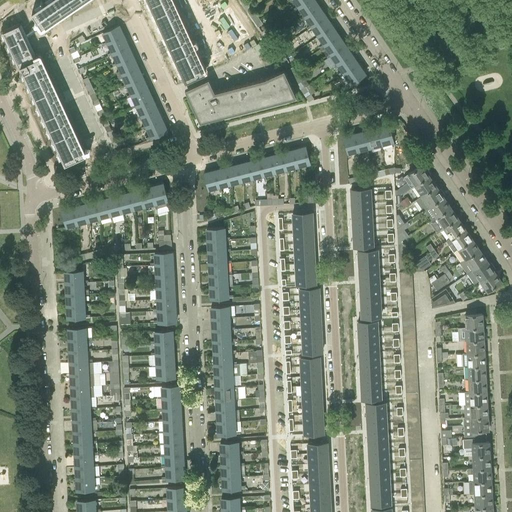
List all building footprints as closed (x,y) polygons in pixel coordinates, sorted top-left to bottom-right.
[(48,0),(32,11),(42,25),(78,0),(48,0)] [(176,0),(144,0),(182,83),(208,71),(176,0)] [(314,0),(308,0),(299,7),(304,15),(300,18),(301,20),(306,17),(319,8),(319,7),(314,0)] [(242,4),(248,13),(253,10),(246,1),(242,4)] [(319,8),(306,17),(312,26),(326,17),(319,8)] [(249,14),(246,15),(246,16),(250,21),(253,25),(255,23),(254,23),(259,19),(253,10),(248,13),(249,14)] [(316,32),(311,35),(314,39),(318,36),(332,26),(326,17),(312,26),(316,32)] [(19,24),(3,31),(19,67),(21,66),(28,81),(65,163),(84,155),(57,96),(42,62),(41,62),(39,56),(34,58),(19,24)] [(110,29),(104,32),(105,34),(106,37),(109,43),(124,36),(119,26),(119,25),(110,29)] [(318,36),(325,45),(338,36),(332,26),(318,36)] [(267,29),(262,33),(268,42),(273,39),(267,29)] [(124,36),(109,43),(113,53),(129,46),(124,36)] [(325,45),(331,55),(345,45),(338,36),(325,45)] [(273,39),(268,42),(274,51),(279,48),(273,39)] [(331,55),(338,64),(352,55),(345,45),(331,55)] [(129,46),(113,53),(116,58),(117,60),(118,64),(133,57),(129,46)] [(338,64),(345,74),(358,65),(352,55),(338,64)] [(121,70),(116,73),(117,73),(118,77),(123,75),(123,74),(138,67),(133,57),(118,64),(119,65),(120,67),(121,70)] [(285,58),(280,61),(283,66),(289,62),(285,58)] [(358,65),(345,74),(350,82),(345,85),(346,87),(365,74),(364,74),(358,65)] [(125,80),(120,82),(123,87),(128,85),(143,78),(138,67),(123,74),(125,80)] [(199,119),(200,122),(296,97),(285,73),(284,70),(264,79),(214,92),(208,78),(185,89),(189,98),(199,119)] [(88,77),(82,80),(84,85),(85,87),(91,84),(90,82),(88,77)] [(143,78),(128,85),(133,95),(148,89),(143,78)] [(305,86),(300,90),(303,94),(308,91),(305,86)] [(148,89),(133,95),(137,106),(152,99),(148,89)] [(152,99),(137,106),(142,117),(157,110),(152,99)] [(157,110),(142,117),(147,127),(162,120),(157,110)] [(162,120),(147,127),(152,138),(167,131),(167,130),(167,131),(162,120)] [(389,125),(377,128),(381,144),(388,142),(390,148),(394,146),(393,141),(389,125)] [(377,128),(365,131),(369,147),(381,144),(377,128)] [(365,131),(354,134),(358,150),(369,147),(365,131)] [(358,150),(354,134),(343,137),(347,153),(358,150)] [(305,146),(293,149),(298,165),(307,163),(308,168),(311,168),(305,146)] [(293,149),(282,152),(286,168),(298,165),(293,149)] [(282,152),(271,155),(275,171),(286,168),(282,152)] [(271,155),(259,158),(264,174),(275,171),(271,155)] [(259,158),(249,161),(253,177),(264,174),(259,158)] [(249,161),(237,164),(241,180),(253,177),(249,161)] [(237,164),(226,167),(230,183),(241,180),(237,164)] [(413,170),(403,177),(411,188),(415,185),(429,176),(421,165),(413,170)] [(226,167),(215,170),(219,186),(230,183),(226,167)] [(219,186),(215,170),(204,173),(208,189),(219,186)] [(375,171),(365,173),(367,180),(377,177),(375,171)] [(429,176),(415,185),(422,196),(436,186),(429,176)] [(162,184),(150,187),(154,203),(155,208),(157,208),(157,214),(169,211),(168,205),(163,183),(162,183),(162,184)] [(422,196),(415,200),(423,211),(429,206),(443,197),(445,196),(440,189),(439,190),(436,186),(422,196)] [(150,187),(139,190),(143,206),(154,203),(150,187)] [(370,188),(350,189),(351,196),(370,195),(370,188)] [(0,204),(17,204),(17,190),(0,191),(0,204)] [(139,190),(128,193),(132,209),(143,206),(139,190)] [(128,193),(117,195),(121,211),(122,211),(132,209),(128,193)] [(117,195),(106,198),(110,214),(111,214),(114,223),(124,220),(122,211),(121,211),(117,195)] [(370,195),(351,196),(351,203),(371,202),(370,195)] [(407,197),(401,201),(405,207),(411,203),(407,197)] [(443,197),(429,206),(436,217),(450,207),(443,197)] [(106,198),(94,201),(99,217),(110,214),(106,198)] [(94,201),(83,204),(87,220),(99,217),(94,201)] [(401,201),(397,204),(401,210),(405,207),(401,201)] [(371,202),(351,203),(351,211),(371,210),(371,202)] [(83,204),(73,207),(77,223),(87,220),(83,204)] [(73,207),(61,210),(65,226),(75,223),(77,223),(73,207)] [(436,217),(429,222),(436,232),(444,227),(458,218),(450,207),(436,217)] [(371,210),(351,211),(352,218),(371,217),(371,210)] [(312,211),(292,212),(293,223),(312,222),(312,211)] [(398,215),(396,215),(397,228),(404,223),(398,215)] [(371,217),(352,218),(352,225),(372,224),(371,217)] [(458,218),(444,227),(451,238),(465,228),(458,218)] [(312,222),(293,223),(293,233),(313,232),(312,222)] [(372,224),(352,225),(353,232),(372,231),(372,224)] [(216,228),(206,229),(207,241),(226,240),(225,228),(216,228)] [(451,238),(446,241),(453,252),(458,248),(472,239),(465,228),(451,238)] [(372,231),(353,232),(353,240),(372,239),(372,231)] [(313,232),(293,233),(294,243),(313,242),(313,232)] [(402,232),(397,235),(397,244),(401,241),(406,238),(402,232)] [(163,234),(158,235),(158,241),(159,247),(171,247),(171,240),(163,240),(163,234)] [(372,239),(353,240),(353,247),(373,246),(372,239)] [(458,248),(453,252),(460,262),(465,259),(479,249),(472,239),(458,248)] [(226,240),(207,241),(208,252),(226,251),(226,240)] [(401,241),(397,244),(398,258),(404,254),(408,252),(401,241)] [(313,242),(294,243),(294,254),(314,253),(313,242)] [(377,249),(358,250),(358,259),(378,258),(377,249)] [(460,262),(459,263),(466,273),(472,269),(486,260),(479,249),(465,259),(460,262)] [(434,250),(430,253),(433,258),(434,259),(438,256),(434,250)] [(226,251),(208,252),(208,264),(227,263),(226,251)] [(162,252),(153,253),(154,265),(156,264),(172,264),(172,252),(162,252)] [(314,253),(294,254),(295,264),(314,263),(314,253)] [(414,268),(414,272),(424,271),(423,269),(431,264),(429,261),(433,258),(430,253),(411,265),(411,268),(414,268)] [(378,258),(358,259),(359,269),(378,268),(378,258)] [(472,269),(466,273),(474,284),(480,280),(494,271),(495,269),(491,263),(489,264),(486,260),(472,269)] [(227,263),(208,264),(209,275),(227,274),(227,263)] [(314,263),(295,264),(295,274),(315,273),(314,263)] [(154,265),(149,265),(150,276),(154,276),(156,276),(173,275),(172,264),(156,264),(154,265)] [(378,268),(359,269),(359,279),(379,278),(378,268)] [(74,271),(64,271),(65,283),(83,282),(83,270),(74,271)] [(436,279),(431,282),(436,290),(449,281),(448,279),(452,276),(448,271),(444,273),(436,279)] [(494,271),(480,280),(481,283),(487,291),(501,281),(494,271)] [(315,273),(295,274),(296,285),(315,284),(315,273)] [(227,274),(209,275),(209,287),(228,286),(232,285),(232,274),(227,274)] [(156,276),(154,276),(155,288),(157,288),(173,287),(173,275),(156,276)] [(379,278),(359,279),(360,289),(379,288),(379,278)] [(83,282),(65,283),(66,295),(84,294),(88,293),(88,289),(84,290),(83,282)] [(228,286),(209,287),(210,298),(220,298),(229,297),(228,286)] [(157,288),(155,288),(156,299),(158,299),(174,298),(173,287),(157,288)] [(319,287),(299,288),(300,295),(319,294),(319,287)] [(379,288),(360,289),(360,298),(380,297),(379,288)] [(455,303),(445,288),(430,298),(431,308),(455,303)] [(462,292),(458,295),(462,300),(466,297),(462,292)] [(84,294),(66,295),(66,306),(85,305),(84,294)] [(319,294),(300,295),(300,302),(319,301),(319,294)] [(380,297),(360,298),(361,308),(380,307),(380,297)] [(158,299),(156,299),(156,311),(158,311),(175,310),(174,298),(158,299)] [(319,301),(300,302),(300,309),(320,308),(319,301)] [(85,305),(66,306),(67,318),(77,318),(85,317),(85,305)] [(220,306),(210,307),(211,318),(230,317),(229,306),(220,306)] [(380,307),(361,308),(361,318),(381,317),(380,307)] [(320,308),(300,309),(301,317),(320,316),(320,308)] [(158,311),(156,311),(157,323),(165,322),(175,322),(175,310),(158,311)] [(465,314),(466,328),(482,327),(482,313),(465,314)] [(320,316),(301,317),(301,324),(321,323),(320,316)] [(230,317),(211,318),(212,330),(230,329),(230,317)] [(377,320),(357,321),(358,329),(377,328),(377,320)] [(321,323),(301,324),(301,331),(321,330),(321,323)] [(78,327),(68,328),(68,340),(86,339),(86,327),(78,327)] [(458,341),(466,340),(483,339),(482,327),(466,328),(457,328),(458,341)] [(377,328),(358,329),(358,337),(378,336),(377,328)] [(230,329),(212,330),(212,342),(231,341),(230,329)] [(162,331),(153,331),(154,343),(156,343),(172,342),(172,330),(162,331)] [(321,330),(301,331),(302,339),(321,338),(321,330)] [(378,336),(358,337),(359,344),(378,343),(378,336)] [(321,338),(302,339),(302,346),(322,345),(321,338)] [(86,339),(68,340),(69,351),(87,350),(86,339)] [(466,340),(467,353),(484,352),(483,339),(466,340)] [(231,341),(212,342),(213,353),(231,352),(231,341)] [(156,343),(154,343),(154,355),(156,354),(173,354),(172,342),(156,343)] [(378,343),(359,344),(359,352),(379,351),(378,343)] [(322,345),(302,346),(303,353),(322,352),(322,345)] [(87,350),(69,351),(69,363),(88,362),(87,350)] [(262,351),(248,352),(248,363),(256,362),(263,362),(262,351)] [(379,351),(359,352),(360,360),(379,359),(379,351)] [(231,352),(213,353),(214,365),(232,364),(231,352)] [(467,353),(462,353),(463,366),(468,366),(484,365),(484,352),(467,353)] [(156,354),(154,355),(155,366),(157,366),(173,365),(173,354),(156,354)] [(319,355),(300,356),(300,366),(320,365),(319,355)] [(379,359),(360,360),(360,368),(379,367),(379,359)] [(112,361),(108,361),(109,372),(118,372),(118,365),(118,360),(112,360),(112,361)] [(88,362),(69,363),(70,374),(88,373),(93,373),(93,374),(99,373),(102,373),(101,362),(88,362)] [(232,364),(214,365),(214,377),(233,376),(233,375),(240,375),(239,363),(232,364)] [(157,366),(155,366),(156,378),(164,377),(174,377),(173,365),(157,366)] [(320,365),(300,366),(301,376),(320,375),(320,365)] [(468,366),(468,379),(485,378),(484,365),(468,366)] [(379,367),(360,368),(360,376),(380,375),(379,367)] [(118,372),(109,372),(110,384),(119,384),(118,372)] [(88,373),(70,374),(71,386),(89,385),(89,386),(91,385),(93,385),(100,385),(99,373),(93,374),(93,373),(88,373)] [(320,375),(301,376),(301,386),(321,385),(320,375)] [(380,375),(360,376),(361,384),(380,383),(380,375)] [(233,376),(214,377),(215,389),(233,388),(233,376)] [(468,379),(469,391),(486,391),(485,378),(468,379)] [(380,383),(361,384),(361,392),(381,391),(380,383)] [(119,384),(110,384),(110,395),(114,395),(120,395),(119,384)] [(89,385),(71,386),(71,398),(88,397),(90,397),(102,396),(101,385),(100,385),(93,385),(91,385),(89,386),(89,385)] [(160,386),(154,386),(154,397),(157,397),(157,398),(161,398),(163,398),(179,397),(179,385),(169,386),(160,386)] [(321,385),(301,386),(302,395),(321,394),(321,385)] [(233,388),(215,389),(215,400),(234,399),(238,398),(238,387),(233,388)] [(381,391),(361,392),(362,400),(381,398),(381,391)] [(469,391),(464,392),(465,404),(469,404),(486,403),(486,391),(469,391)] [(321,394),(302,395),(302,405),(322,404),(321,394)] [(88,397),(71,398),(72,409),(90,408),(90,397),(88,397)] [(163,398),(161,398),(161,409),(163,409),(180,408),(179,397),(163,398)] [(234,399),(215,400),(216,412),(235,411),(234,399)] [(385,401),(366,402),(366,413),(386,412),(385,401)] [(465,404),(463,404),(464,417),(470,417),(470,418),(487,417),(486,403),(469,404),(465,404)] [(322,404),(302,405),(303,415),(322,414),(322,404)] [(90,408),(72,409),(73,420),(91,419),(90,408)] [(163,409),(161,409),(162,421),(164,421),(180,420),(180,408),(163,409)] [(235,411),(216,412),(217,423),(235,422),(235,411)] [(386,412),(366,413),(367,423),(386,422),(386,412)] [(322,414),(303,415),(303,424),(323,423),(322,414)] [(487,417),(470,418),(471,430),(471,436),(474,436),(486,436),(486,429),(488,429),(487,417)] [(91,419),(73,420),(73,424),(73,432),(91,431),(91,424),(91,419)] [(164,421),(162,421),(163,433),(165,432),(181,431),(181,424),(180,420),(164,421)] [(235,422),(217,423),(217,424),(217,434),(227,434),(236,433),(235,424),(235,422)] [(386,422),(367,423),(367,433),(387,432),(386,422)] [(323,423),(303,424),(304,434),(324,433),(323,423)] [(446,438),(451,437),(451,430),(440,430),(441,438),(446,438)] [(91,431),(73,432),(74,444),(92,443),(91,431)] [(165,432),(163,433),(163,444),(165,444),(182,443),(181,431),(165,432)] [(387,432),(367,433),(368,443),(387,442),(387,432)] [(474,438),(463,439),(463,448),(472,448),(472,456),(489,455),(488,441),(486,442),(486,436),(474,436),(474,438)] [(230,442),(220,443),(221,455),(239,454),(238,442),(230,442)] [(327,442),(307,443),(308,453),(327,452),(327,442)] [(387,442),(368,443),(368,454),(388,453),(387,442)] [(92,443),(74,444),(74,455),(93,454),(92,443)] [(163,444),(160,444),(160,456),(164,456),(166,456),(182,455),(182,443),(165,444),(163,444)] [(327,452),(308,453),(308,463),(328,462),(327,452)] [(388,453),(368,454),(369,464),(388,463),(388,453)] [(93,454),(74,455),(75,467),(93,466),(93,454)] [(239,454),(221,455),(221,467),(240,466),(239,454)] [(166,456),(164,456),(164,467),(167,467),(183,466),(182,455),(166,456)] [(472,456),(473,468),(490,467),(489,455),(472,456)] [(328,462),(308,463),(309,473),(328,472),(328,462)] [(388,463),(369,464),(369,474),(389,473),(388,463)] [(93,466),(75,467),(76,479),(94,478),(93,466)] [(167,467),(164,467),(165,479),(174,478),(184,478),(183,466),(167,467)] [(240,466),(221,467),(222,478),(240,477),(240,466)] [(473,468),(467,469),(467,474),(473,474),(473,481),(490,480),(490,467),(473,468)] [(328,472),(309,473),(309,484),(329,483),(328,472)] [(389,473),(369,474),(370,484),(389,483),(389,473)] [(240,477),(222,478),(222,489),(241,489),(240,477)] [(94,478),(76,479),(76,490),(99,489),(99,485),(94,485),(94,478)] [(473,481),(468,481),(469,494),(474,494),(491,493),(490,480),(473,481)] [(329,483),(309,484),(310,494),(329,493),(329,483)] [(389,483),(370,484),(371,495),(390,494),(389,483)] [(174,487),(166,487),(166,499),(168,499),(185,498),(184,486),(174,487)] [(329,493),(310,494),(311,504),(330,503),(329,493)] [(474,494),(475,507),(492,506),(491,493),(474,494)] [(390,494),(371,495),(371,505),(390,504),(390,494)] [(231,497),(221,498),(221,509),(240,508),(239,497),(231,497)] [(168,499),(166,499),(167,506),(167,511),(169,511),(185,510),(185,498),(168,499)] [(87,500),(77,500),(77,511),(94,511),(93,499),(87,500)] [(330,511),(330,503),(311,504),(310,511),(330,511)]
